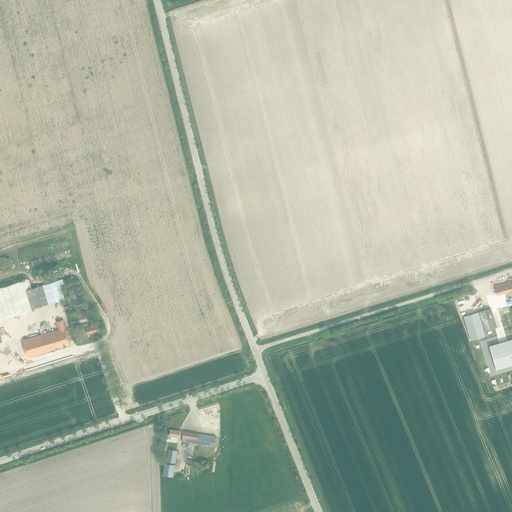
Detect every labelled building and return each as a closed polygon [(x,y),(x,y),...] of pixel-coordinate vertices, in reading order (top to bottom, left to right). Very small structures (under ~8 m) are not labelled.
[(0,319),(65,299),(59,280),(30,289),(27,279),(0,287),(0,319)] [(511,290),(511,280),(495,286),(498,295),(511,290)] [(498,318),(511,314),(511,305),(496,310),(498,318)] [(485,331),(496,327),(490,308),(479,311),(485,331)] [(485,336),(478,312),(463,316),(470,340),(485,336)] [(42,329),(43,334),(23,340),(28,357),(70,345),(63,320),(56,321),(58,329),(55,330),(54,326),(42,329)] [(88,334),(99,331),(97,324),(85,327),(84,324),(79,326),(82,339),(88,337),(88,334)] [(511,338),(489,346),(496,369),(511,364),(511,338)] [(179,437),(180,431),(171,429),(170,434),(167,434),(166,438),(170,439),(171,436),(179,437)] [(214,446),(216,436),(183,431),(182,441),(214,446)] [(175,463),(177,451),(168,449),(166,462),(175,463)] [(173,477),(175,465),(164,463),(162,475),(173,477)]
